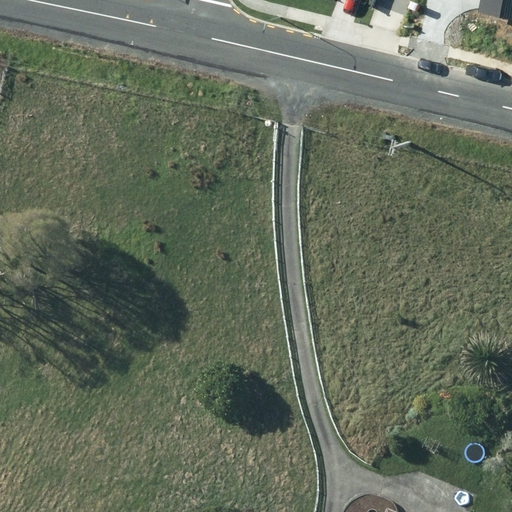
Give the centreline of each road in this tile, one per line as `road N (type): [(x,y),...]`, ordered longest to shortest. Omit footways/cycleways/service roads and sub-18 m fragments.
road 1 (unknown): [(295,58),(286,270),(303,356),(338,461)]
road 2 (tertiary): [(190,34),(511,110)]
road 3 (tertiary): [(25,0),(190,34)]
